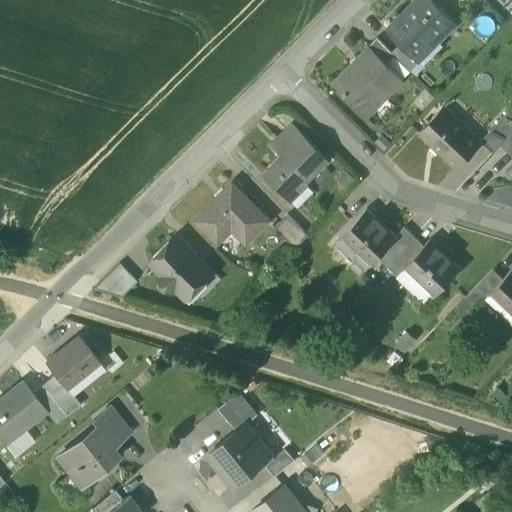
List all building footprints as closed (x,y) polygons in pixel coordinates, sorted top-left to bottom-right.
[(458,23),(435,0),(422,0),(411,12),(408,8),(387,29),(401,43),(414,56),(415,55),(434,35),(440,41),(458,23)] [(392,52),(378,37),(370,45),(387,63),(395,55),(392,52)] [(414,56),(401,43),(392,52),(395,55),(411,70),(421,60),(415,55),(414,56)] [(387,63),(370,45),(369,46),(370,47),(335,82),(334,81),(333,82),(366,116),(403,79),(387,63)] [(445,106),(419,133),(456,168),(481,142),(482,141),(481,140),(445,106)] [(511,113),(509,111),(481,140),(482,141),(481,142),(493,153),(500,146),(511,133),(511,113)] [(294,122),(277,139),(288,150),(265,173),(289,197),(329,157),(294,122)] [(511,133),(500,146),(511,156),(511,133)] [(269,218),(234,182),(197,217),(219,240),(233,226),(247,240),(269,218)] [(395,236),(366,209),(344,233),(360,248),(374,262),(378,258),(397,238),(395,236)] [(309,234),(288,213),(275,225),(297,247),(309,234)] [(414,237),(404,227),(395,236),(397,238),(378,258),(387,267),(414,237)] [(360,248),(344,233),(340,237),(340,238),(336,242),(352,257),(360,248)] [(212,267),(179,236),(153,263),(162,272),(159,275),(160,283),(165,288),(174,289),(176,286),(187,297),(201,282),(199,280),(212,267)] [(414,237),(387,267),(397,276),(408,264),(406,263),(423,245),(414,237)] [(460,268),(429,239),(423,245),(406,263),(408,264),(438,292),(460,268)] [(374,262),(360,248),(352,257),(365,269),(369,265),(370,266),(374,262)] [(138,280),(120,262),(93,287),(121,296),(138,280)] [(511,268),(502,278),(493,288),(494,289),(511,305),(511,268)] [(493,270),(465,299),(476,308),(494,289),(493,288),(502,278),(493,270)] [(79,336),(46,362),(55,373),(65,385),(98,359),(79,336)] [(65,385),(55,373),(42,384),(67,416),(81,405),(65,385)] [(67,416),(42,384),(32,392),(46,410),(45,411),(56,424),(67,416)] [(32,392),(26,385),(0,405),(0,438),(4,443),(45,411),(46,410),(32,392)] [(239,392),(219,407),(237,429),(245,422),(246,423),(257,414),(239,392)] [(110,407),(93,420),(97,424),(111,441),(113,444),(129,431),(110,407)] [(204,420),(176,445),(194,465),(222,439),(204,420)] [(237,429),(208,455),(233,485),(271,452),(246,423),(245,422),(237,429)] [(97,424),(59,454),(73,471),(80,466),(89,477),(115,457),(106,445),(111,441),(97,424)] [(286,448),(266,464),(275,475),(295,460),(286,448)] [(306,511),(285,484),(253,509),(255,511),(306,511)] [(115,490),(93,507),(97,511),(107,511),(122,500),(115,490)] [(137,511),(126,497),(122,500),(107,511),(137,511)] [(511,511),(511,505),(505,498),(487,511),(511,511)]
